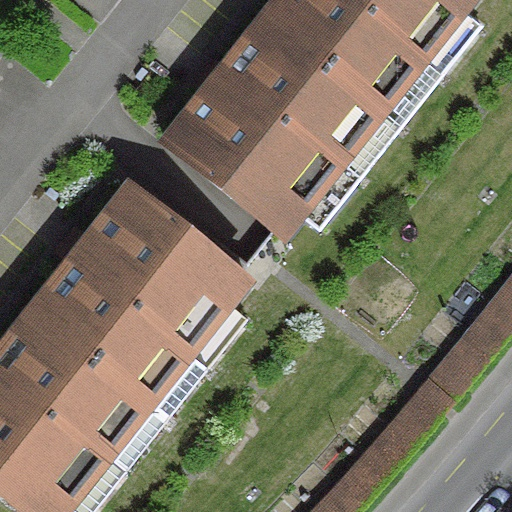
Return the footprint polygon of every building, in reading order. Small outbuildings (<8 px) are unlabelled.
[(415,62),(464,0),(279,0),(261,24),(392,129),(434,78),(415,62)] [(294,216),(313,231),(392,129),(261,24),(161,149),(275,240),(294,216)] [(127,192),(27,318),(160,423),(162,422),(142,407),(181,358),(200,373),(241,322),(221,306),(241,282),(127,192)] [(511,273),(424,384),(447,403),(505,333),(511,323),(511,273)] [(58,511),(61,509),(63,511),(90,511),(160,423),(27,318),(0,351),(0,500),(14,511),(58,511)] [(350,511),(381,480),(433,420),(410,401),(334,488),(310,511),(350,511)]
